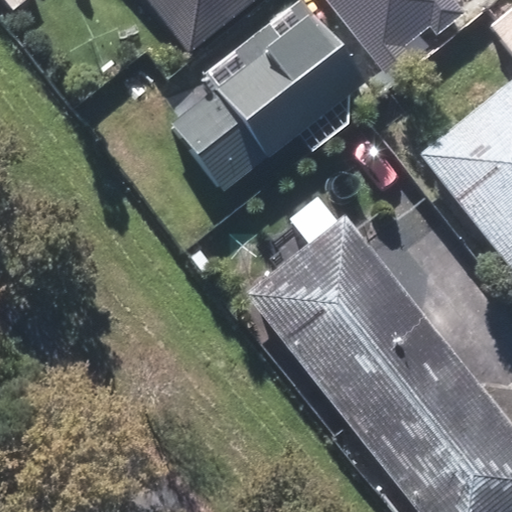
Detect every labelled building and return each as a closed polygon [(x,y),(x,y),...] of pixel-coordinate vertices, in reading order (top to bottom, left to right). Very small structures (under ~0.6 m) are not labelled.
[(18,0),(0,0),(0,3),(6,11),(18,0)] [(138,0),(181,52),(244,0),(138,0)] [(162,126),(218,190),(286,132),(304,153),(337,126),(335,96),(351,83),(280,0),(193,76),(204,89),(162,126)] [(346,0),(321,20),(367,79),(431,28),(408,0),(346,0)] [(511,0),(480,25),(511,63),(511,0)] [(511,102),(500,89),(421,155),(511,266),(511,102)] [(331,135),(351,159),(373,138),(354,116),(331,135)] [(326,226),(249,288),(354,419),(433,355),(326,226)] [(511,452),(433,355),(354,419),(429,511),(504,511),(511,506),(511,452)]
